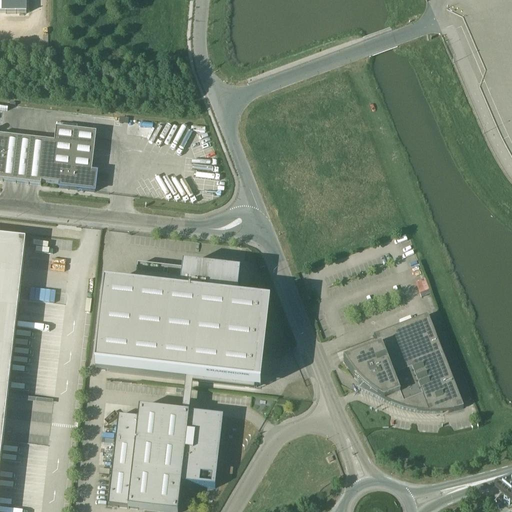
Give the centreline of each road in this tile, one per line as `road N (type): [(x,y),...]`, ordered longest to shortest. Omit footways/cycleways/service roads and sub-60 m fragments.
road 1 (unknown): [(96,217),(53,511)]
road 2 (unclassified): [(246,217),(191,228),(0,206)]
road 3 (unclassified): [(335,412),(272,246),(246,217)]
road 4 (unclassified): [(393,38),(254,91),(229,113)]
road 5 (unclassified): [(233,511),(273,445),(335,412)]
road 6 (unclassified): [(201,0),(199,58),(229,113)]
